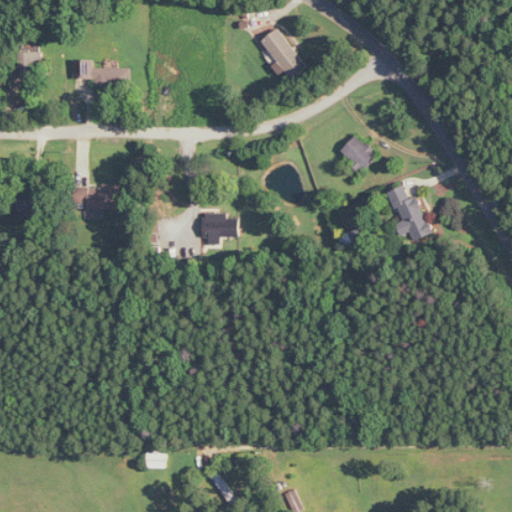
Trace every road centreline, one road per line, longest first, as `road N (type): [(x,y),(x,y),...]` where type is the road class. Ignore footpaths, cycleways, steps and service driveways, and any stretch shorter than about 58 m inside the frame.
road 1 (residential): [(0,133),(286,119),(383,59)]
road 2 (residential): [(317,0),(398,74),(511,235)]
